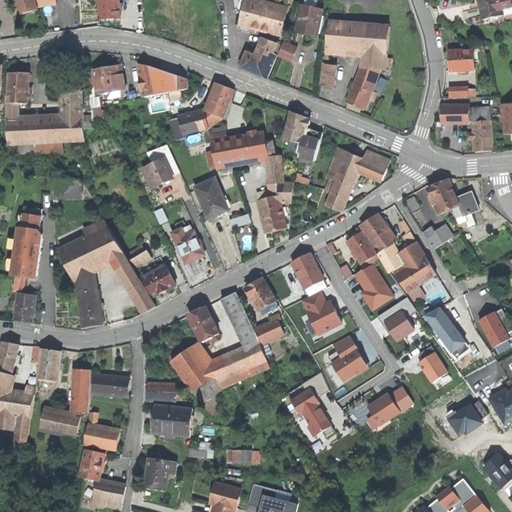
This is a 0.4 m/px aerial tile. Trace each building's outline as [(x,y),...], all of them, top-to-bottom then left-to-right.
[(56,0),(19,0),(23,14),(39,10),(38,7),(57,5),(56,0)] [(114,19),(121,19),(120,0),(100,0),(101,20),(114,19)] [(256,30),(280,36),(287,9),(258,1),(252,0),(247,0),(241,25),(251,28),(256,30)] [(302,7),(316,9),(317,7),(318,2),(308,0),(305,0),(298,9),(295,23),(299,24),(302,7)] [(494,19),(494,16),(504,14),(502,5),(511,3),(511,0),(479,0),(480,4),(484,21),(494,19)] [(302,7),(299,24),(297,33),(310,36),(318,37),(323,11),(316,9),(302,7)] [(364,53),(363,69),(380,71),(387,71),(387,67),(392,67),(393,60),(388,59),(391,28),(376,27),(330,22),(328,50),(364,53)] [(268,79),(278,57),(274,55),(278,45),(263,39),(259,50),(262,51),(259,57),(247,52),(244,60),(241,68),(268,79)] [(292,62),(298,48),(287,44),(284,43),(278,57),(280,57),(292,62)] [(451,72),(476,70),(475,52),(450,53),(450,60),(451,72)] [(337,65),(323,63),(321,86),(334,88),(337,65)] [(138,64),(144,97),(179,91),(189,90),(188,80),(172,75),(172,74),(166,72),(162,71),(159,71),(138,64)] [(99,96),(109,94),(118,92),(127,91),(125,75),(124,72),(120,73),(118,66),(116,67),(94,71),(99,96)] [(369,99),(372,91),(378,77),(380,71),(363,69),(356,85),(353,93),(349,103),(357,107),(365,110),(369,99)] [(8,103),(19,103),(28,104),(29,93),(29,88),(30,74),(11,74),(10,95),(8,95),(8,103)] [(388,81),(378,77),(372,91),(377,93),(382,95),(388,81)] [(207,111),(224,118),(235,91),(217,84),(212,99),(207,111)] [(470,99),(476,99),(476,93),(469,93),(470,90),(451,90),(451,98),(470,98),(470,99)] [(20,121),(9,121),(9,124),(10,145),(37,144),(38,154),(65,152),(65,142),(86,141),(85,130),(85,123),(84,109),(83,100),(83,92),(64,93),(65,118),(20,121)] [(102,97),(83,100),(84,109),(103,106),(102,97)] [(19,103),(8,103),(9,121),(20,121),(19,103)] [(84,109),(85,123),(94,122),(103,120),(103,106),(84,109)] [(486,152),(494,151),(492,110),(471,111),(471,107),(443,106),(443,123),(470,124),(470,123),(473,123),(474,135),(469,135),(469,140),(475,140),(476,153),(486,152)] [(207,111),(205,112),(209,128),(224,118),(207,111)] [(180,118),(184,135),(209,128),(205,112),(180,118)] [(291,114),(283,145),(301,154),(300,156),(316,161),(324,134),(314,130),(309,128),(311,120),(291,113),(291,114)] [(185,139),(184,135),(180,118),(171,120),(176,142),(185,139)] [(85,123),(85,130),(94,129),(94,122),(85,123)] [(272,184),(280,183),(286,183),(283,156),(278,156),(270,157),(270,155),(268,142),(266,132),(237,137),(228,139),(227,134),(212,137),(214,150),(217,166),(269,157),(272,184)] [(274,141),(268,142),(270,155),(277,153),(274,141)] [(168,145),(150,153),(148,154),(153,164),(165,159),(173,177),(181,173),(168,145)] [(353,188),(360,171),(365,160),(340,149),(329,178),(331,179),(326,192),(331,195),(327,205),(343,212),(345,209),(353,188)] [(212,167),(217,166),(214,150),(209,151),(212,167)] [(365,160),(360,171),(383,181),(391,161),(368,151),(365,160)] [(173,177),(165,159),(153,164),(143,169),(145,173),(149,171),(157,187),(167,182),(174,178),(173,177)] [(153,189),(157,187),(149,171),(145,173),(153,189)] [(295,181),(308,185),(310,180),(296,176),(295,181)] [(216,179),(196,188),(210,219),(215,217),(226,211),(220,198),(224,197),(216,179)] [(54,198),(82,196),(81,180),(53,181),(53,193),(54,198)] [(453,208),(460,206),(457,199),(449,181),(435,186),(428,189),(439,214),(453,208)] [(257,193),(259,201),(279,196),(280,183),(272,184),(268,184),(269,190),(257,193)] [(279,196),(281,203),(291,203),(295,183),(286,183),(280,183),(279,196)] [(472,193),(457,199),(460,206),(464,217),(479,210),(472,193)] [(281,203),(279,196),(259,201),(267,233),(276,231),(287,228),(281,203)] [(230,210),(224,197),(220,198),(226,211),(230,210)] [(413,214),(420,210),(414,197),(406,201),(413,214)] [(458,219),(464,217),(460,206),(453,208),(458,219)] [(24,216),(23,228),(41,230),(43,218),(38,217),(39,209),(26,207),(24,216)] [(162,209),(154,212),(160,224),(168,221),(162,209)] [(249,215),(230,220),(233,228),(252,223),(249,215)] [(378,246),(383,251),(392,246),(397,242),(381,220),(378,215),(361,226),(376,247),(378,246)] [(86,230),(89,237),(100,232),(101,234),(109,230),(105,221),(86,230)] [(175,225),(178,231),(186,228),(183,221),(175,225)] [(407,234),(411,232),(404,221),(400,223),(407,234)] [(433,227),(424,233),(435,250),(454,237),(446,225),(436,232),(433,227)] [(203,250),(206,249),(202,239),(199,241),(195,232),(191,234),(188,227),(186,228),(178,231),(173,234),(187,264),(198,259),(206,255),(203,250)] [(41,230),(23,228),(20,228),(18,241),(12,275),(37,279),(40,259),(44,236),(41,230)] [(74,279),(75,278),(95,270),(117,260),(124,256),(111,230),(109,230),(101,234),(100,232),(89,237),(60,251),(74,279)] [(147,247),(154,243),(151,239),(148,232),(142,235),(146,243),(147,247)] [(410,248),(417,243),(411,232),(407,234),(403,236),(410,248)] [(362,233),(348,242),(356,254),(363,263),(376,255),(362,233)] [(410,248),(398,255),(404,265),(393,271),(408,292),(437,275),(417,243),(410,248)] [(333,255),(338,253),(332,244),(328,246),(333,255)] [(404,265),(398,255),(392,246),(383,251),(379,254),(390,273),(393,271),(404,265)] [(129,255),(132,260),(145,252),(142,247),(129,255)] [(135,269),(153,258),(148,251),(145,252),(132,260),(131,261),(135,269)] [(306,290),(324,281),(311,254),(301,259),(293,263),(299,275),(306,290)] [(158,307),(124,256),(117,260),(124,272),(122,274),(146,312),(158,307)] [(347,280),(354,276),(347,265),(340,269),(347,280)] [(176,285),(167,266),(142,278),(152,297),(169,289),(176,285)] [(364,270),(355,275),(366,291),(362,294),(366,300),(368,304),(373,311),(394,297),(374,266),(365,272),(364,270)] [(95,270),(75,278),(77,284),(78,287),(79,292),(83,329),(94,327),(104,325),(95,270)] [(14,293),(19,293),(22,294),(24,281),(16,279),(14,293)] [(29,279),(25,279),(24,281),(22,294),(19,293),(18,302),(17,309),(15,320),(24,321),(33,323),(37,293),(28,292),(29,279)] [(260,311),(261,311),(271,306),(278,301),(264,279),(255,284),(247,288),(260,311)] [(303,301),(309,313),(327,304),(321,292),(303,301)] [(217,376),(222,389),(235,383),(254,375),(251,369),(269,362),(267,357),(263,346),(237,293),(223,300),(246,349),(239,352),(212,364),(217,376)] [(418,312),(408,298),(398,304),(378,317),(384,326),(390,335),(392,333),(386,324),(403,312),(407,319),(418,312)] [(309,313),(308,314),(319,335),(343,323),(342,322),(340,317),(335,308),(332,309),(329,303),(327,304),(309,313)] [(271,306),(261,311),(263,315),(273,310),(271,306)] [(221,341),(223,338),(207,308),(190,316),(204,343),(212,339),(215,344),(221,341)] [(455,355),(468,345),(447,316),(441,309),(428,319),(455,355)] [(502,309),(496,312),(511,339),(511,338),(511,326),(508,318),(502,309)] [(407,319),(403,312),(386,324),(392,333),(398,341),(403,338),(415,330),(407,319)] [(480,321),(495,348),(511,339),(496,312),(484,319),(480,321)] [(264,345),(286,335),(279,322),(282,320),(280,316),(269,321),(271,325),(257,331),(264,345)] [(350,336),(334,345),(338,351),(343,358),(333,364),(345,382),(357,375),(358,376),(367,370),(356,354),(359,352),(360,351),(350,336)] [(0,355),(0,370),(13,375),(19,353),(21,346),(3,342),(0,355)] [(420,354),(424,361),(436,353),(437,353),(432,346),(420,354)] [(171,365),(194,394),(216,377),(192,347),(190,349),(171,365)] [(39,379),(58,381),(61,362),(62,352),(43,349),(39,379)] [(329,357),(333,364),(343,358),(338,351),(329,357)] [(362,356),(359,352),(356,354),(367,370),(370,368),(362,356)] [(449,373),(436,353),(424,361),(420,364),(422,368),(424,370),(433,383),(449,373)] [(271,368),(269,362),(251,369),(254,375),(271,368)] [(76,411),(90,413),(93,376),(93,370),(78,369),(76,411)] [(0,396),(3,398),(4,390),(9,391),(13,375),(0,370),(0,396)] [(302,385),(307,392),(311,389),(318,399),(331,391),(322,372),(302,385)] [(95,376),(93,394),(129,397),(131,380),(114,378),(95,376)] [(223,391),(222,389),(217,376),(216,377),(194,394),(203,403),(223,391)] [(162,401),(178,402),(178,390),(178,385),(149,384),(148,401),(162,401)] [(26,393),(9,391),(4,390),(3,398),(1,414),(2,414),(0,427),(0,428),(18,431),(16,448),(27,447),(30,419),(31,419),(33,407),(36,388),(28,386),(26,393)] [(380,400),(369,407),(375,417),(381,426),(414,404),(403,388),(383,401),(381,402),(380,400)] [(307,392),(292,401),(302,416),(304,414),(311,426),(308,428),(314,437),(323,432),(332,426),(319,405),(321,404),(318,399),(311,389),(307,392)] [(188,391),(178,390),(178,402),(188,402),(188,391)] [(506,424),(511,419),(511,391),(506,395),(504,397),(501,393),(491,399),(506,424)] [(154,434),(192,437),(194,410),(157,406),(155,421),(154,434)] [(41,431),(77,438),(82,417),(46,409),(41,431)] [(91,413),(90,426),(97,428),(98,414),(91,413)] [(375,430),(381,426),(375,417),(369,421),(375,430)] [(97,428),(90,426),(89,426),(87,439),(86,445),(118,451),(121,433),(97,428)] [(336,431),(332,426),(323,432),(327,437),(336,431)] [(191,457),(204,458),(204,449),(192,449),(191,457)] [(98,480),(100,481),(103,466),(106,454),(87,450),(81,476),(87,478),(98,480)] [(232,463),(253,463),(253,450),(242,451),(232,451),(232,463)] [(169,479),(170,475),(176,476),(178,464),(150,459),(146,486),(167,489),(168,483),(169,479)] [(490,511),(477,496),(464,479),(452,489),(450,486),(437,497),(439,499),(427,508),(425,506),(417,511),(490,511)] [(100,481),(98,480),(93,505),(98,506),(105,508),(105,506),(121,510),(127,487),(100,481)] [(250,501),(262,504),(264,495),(276,498),(278,490),(254,484),(250,501)] [(214,511),(236,511),(238,509),(242,491),(218,485),(212,505),(216,506),(216,508),(214,511)] [(292,494),(278,490),(276,498),(290,502),(292,494)] [(264,495),(262,504),(261,508),(259,511),(274,511),(275,511),(297,511),(299,505),(290,502),(276,498),(264,495)]
